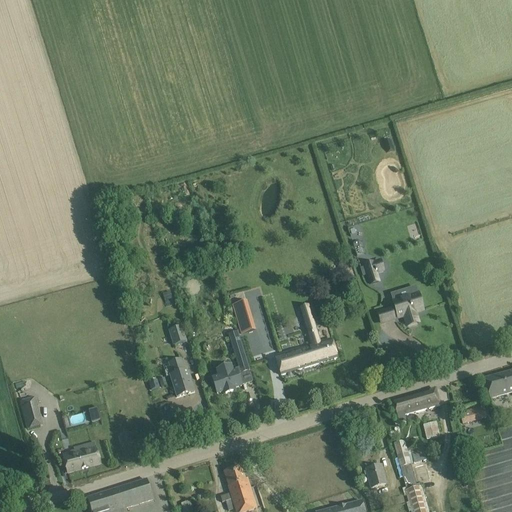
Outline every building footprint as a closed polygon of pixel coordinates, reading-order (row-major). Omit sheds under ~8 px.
[(448,153),(450,162),(495,147),(488,128),(484,130),(481,123),(449,133),(455,151),(448,153)] [(391,140),(383,142),(386,153),(394,151),(391,140)] [(347,260),(338,262),(340,269),(349,267),(347,260)] [(365,266),(360,268),(363,277),(367,275),(370,285),(379,282),(376,273),(377,272),(376,270),(375,270),(374,266),(373,264),(365,266)] [(395,309),(391,310),(393,317),(397,315),(398,318),(404,316),(406,325),(418,321),(415,313),(423,311),(418,295),(417,295),(410,297),(410,296),(398,299),(399,300),(394,302),(393,302),(395,309)] [(247,301),(231,306),(235,316),(250,312),(247,301)] [(310,346),(275,357),(281,376),(337,359),(331,340),(320,343),(311,313),(302,316),(310,346)] [(182,327),(169,331),(174,346),(187,342),(182,327)] [(221,377),(212,380),(217,394),(224,392),(225,395),(233,392),(232,389),(241,386),(240,381),(244,380),(242,374),(249,372),(249,371),(237,334),(229,336),(239,368),(234,370),(235,373),(231,374),(229,369),(228,367),(219,370),(220,372),(221,377)] [(181,360),(168,364),(172,376),(170,376),(177,398),(194,392),(187,371),(185,372),(181,360)] [(511,372),(485,380),(490,399),(511,393),(511,372)] [(435,390),(393,402),(399,423),(406,421),(405,416),(440,406),(435,390)] [(36,399),(20,403),(22,410),(36,407),(36,406),(38,406),(36,399)] [(478,407),(459,413),(463,426),(482,421),(478,407)] [(92,422),(101,421),(99,409),(90,410),(92,422)] [(38,417),(25,421),(27,429),(41,426),(38,417)] [(457,418),(450,419),(453,433),(459,432),(457,418)] [(436,423),(423,426),(427,440),(439,437),(436,423)] [(404,442),(394,445),(398,459),(394,460),(399,479),(403,478),(406,488),(402,490),(404,497),(406,497),(408,503),(406,504),(408,511),(427,511),(420,485),(416,486),(410,464),(414,463),(414,464),(426,460),(422,446),(412,448),(410,449),(410,450),(407,451),(404,442)] [(71,457),(64,459),(68,473),(100,465),(94,443),(74,449),(75,455),(71,456),(71,457)] [(381,466),(366,470),(371,489),(386,485),(381,466)] [(231,494),(220,497),(222,503),(226,502),(228,511),(236,510),(236,511),(247,511),(257,509),(247,479),(245,480),(241,467),(224,472),(231,494)] [(147,481),(87,499),(90,511),(126,511),(126,509),(153,500),(147,481)] [(193,511),(190,502),(181,505),(183,511),(193,511)] [(364,511),(362,502),(323,511),(364,511)]
